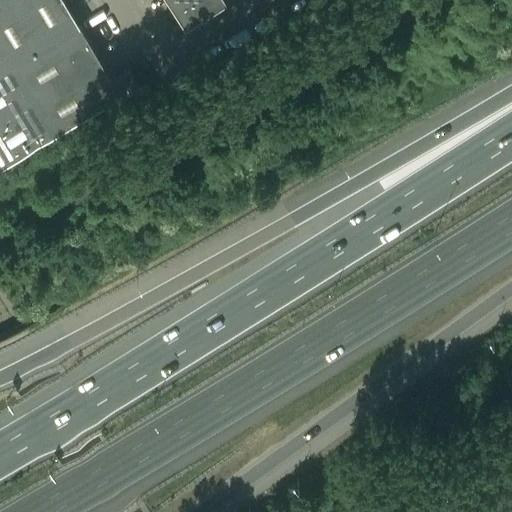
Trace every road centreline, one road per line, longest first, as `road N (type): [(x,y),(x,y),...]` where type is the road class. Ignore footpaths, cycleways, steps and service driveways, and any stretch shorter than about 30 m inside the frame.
road 1 (motorway): [(511,137),(0,454)]
road 2 (motorway): [(511,93),(0,379)]
road 3 (motorway): [(41,511),(511,226)]
road 4 (motorway): [(204,511),(511,288)]
road 5 (unclassified): [(117,0),(145,46),(176,54),(265,0)]
